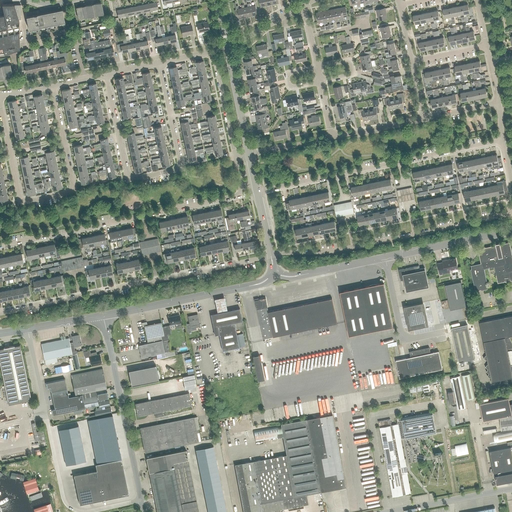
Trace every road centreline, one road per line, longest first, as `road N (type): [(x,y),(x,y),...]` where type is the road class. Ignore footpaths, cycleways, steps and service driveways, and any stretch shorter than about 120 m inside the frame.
road 1 (residential): [(0,246),(235,197),(235,157)]
road 2 (residential): [(0,313),(271,256)]
road 3 (residential): [(107,74),(127,175),(172,171),(179,159),(158,63)]
road 4 (residential): [(0,99),(20,198),(64,194),(72,187),(53,85)]
road 5 (residential): [(257,192),(502,141)]
road 6 (residential): [(271,256),(511,214)]
road 7 (unclassified): [(80,511),(65,503),(27,328)]
road 8 (unclassified): [(103,315),(142,501)]
road 9 (tertiary): [(103,315),(272,276)]
road 10 (unknown): [(339,377),(356,511)]
road 11 (unclassified): [(385,256),(511,230)]
road 12 (unclassified): [(439,332),(403,340),(385,256)]
road 13 (unclassified): [(391,511),(511,489)]
